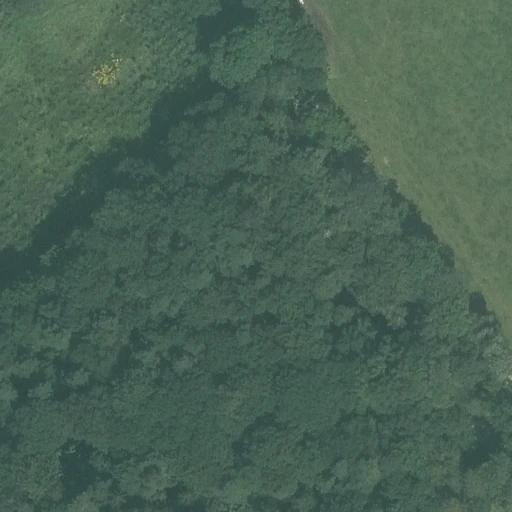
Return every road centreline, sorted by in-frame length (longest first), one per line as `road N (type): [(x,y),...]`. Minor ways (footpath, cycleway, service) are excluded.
road 1 (track): [(511,474),(419,411),(328,410),(0,442)]
road 2 (track): [(241,0),(511,379)]
